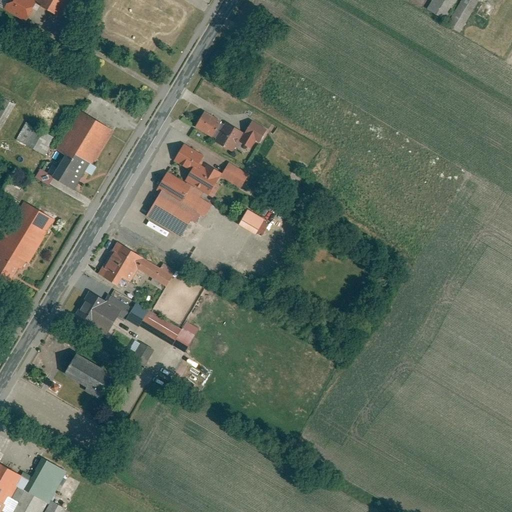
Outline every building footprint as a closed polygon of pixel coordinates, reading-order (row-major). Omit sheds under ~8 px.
[(25,20),(35,4),(32,2),(32,1),(30,0),(11,0),(6,9),(25,20)] [(35,4),(66,22),(79,0),(32,0),(32,1),(32,2),(35,4)] [(433,0),(427,10),(444,21),(456,0),(433,0)] [(479,0),(462,0),(447,26),(459,33),(479,0)] [(1,97),(0,99),(0,132),(16,105),(1,97)] [(70,151),(91,165),(112,131),(80,111),(55,150),(67,157),(70,151)] [(205,112),(195,128),(212,138),(213,137),(218,140),(226,127),(221,123),(222,122),(205,112)] [(17,139),(45,157),(55,140),(27,122),(17,139)] [(266,131),(253,122),(242,139),(252,145),(256,140),(260,142),(266,131)] [(227,125),(226,127),(218,140),(217,141),(231,150),(241,134),(227,125)] [(174,161),(193,172),(197,165),(203,156),(184,145),(174,161)] [(59,170),(54,177),(75,191),(91,165),(70,151),(67,157),(59,170)] [(229,164),(222,176),(241,188),(248,176),(229,164)] [(188,181),(205,192),(213,196),(218,187),(214,184),(220,174),(208,167),(206,171),(197,165),(193,172),(187,181),(188,181)] [(54,177),(59,170),(53,166),(46,176),(52,180),(54,177)] [(49,186),(52,180),(46,176),(40,172),(37,178),(49,186)] [(161,193),(146,216),(181,238),(192,220),(197,212),(201,215),(205,217),(212,206),(200,199),(205,192),(188,181),(186,185),(168,173),(157,191),(161,193)] [(30,264),(56,220),(24,202),(0,242),(0,256),(19,268),(22,269),(26,262),(30,264)] [(265,221),(248,210),(239,224),(256,235),(258,233),(264,222),(265,221)] [(201,215),(197,212),(192,220),(196,222),(201,215)] [(269,225),(264,222),(258,233),(262,235),(269,225)] [(161,269),(118,243),(98,275),(115,286),(121,276),(130,282),(137,270),(166,288),(175,272),(164,265),(161,269)] [(0,280),(9,286),(19,268),(0,256),(0,280)] [(232,269),(230,274),(252,286),(254,281),(232,269)] [(107,302),(91,293),(76,318),(106,336),(118,316),(126,321),(133,309),(111,296),(107,302)] [(133,309),(126,321),(139,328),(140,326),(150,311),(137,303),(133,309)] [(182,330),(150,311),(140,326),(185,353),(194,337),(182,330)] [(182,330),(194,337),(196,335),(183,328),(182,330)] [(129,349),(126,355),(145,367),(153,352),(142,346),(137,354),(129,349)] [(107,372),(76,354),(73,360),(67,357),(62,364),(68,368),(64,374),(85,387),(83,390),(103,402),(106,396),(104,395),(113,380),(105,375),(107,372)] [(60,387),(54,383),(50,389),(56,393),(60,387)] [(0,503),(3,505),(8,497),(18,503),(13,511),(41,511),(47,503),(50,504),(45,511),(64,511),(66,510),(52,502),(55,497),(51,495),(65,471),(43,458),(35,471),(37,472),(33,478),(23,472),(21,476),(0,463),(0,503)] [(13,511),(18,503),(8,497),(3,505),(0,510),(3,511),(13,511)]
